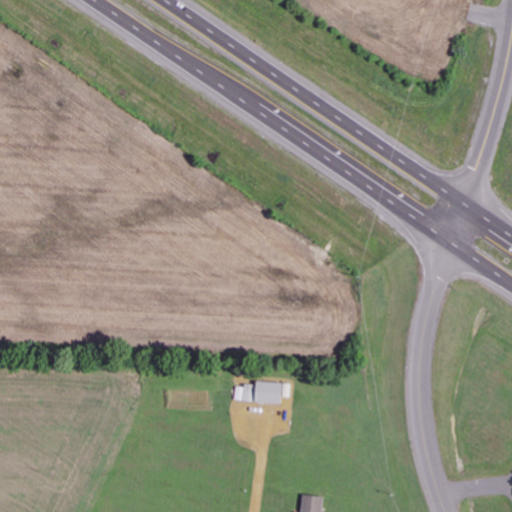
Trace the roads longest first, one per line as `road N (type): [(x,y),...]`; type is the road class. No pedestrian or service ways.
road 1 (trunk): [(99,0),(511,279)]
road 2 (trunk): [(511,234),(166,0)]
road 3 (residential): [(445,511),(417,370),(447,235)]
road 4 (secondary): [(447,235),(488,138),(511,43)]
